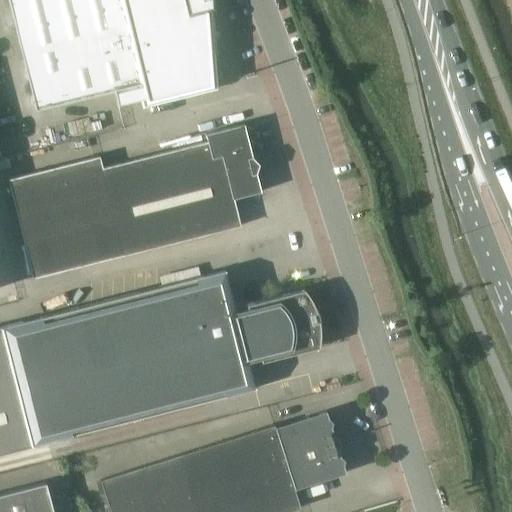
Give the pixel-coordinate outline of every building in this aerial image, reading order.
[(7,0),(35,111),(113,91),(117,105),(142,99),(143,106),(176,98),(173,84),(207,75),(190,8),(200,6),(198,0),(7,0)] [(260,192),(242,124),(204,134),(206,142),(101,168),(98,156),(7,179),(32,278),(240,226),(233,199),(260,192)] [(199,291),(196,277),(0,327),(30,446),(254,389),(247,362),(259,359),(260,362),(318,347),(319,340),(319,329),(319,324),(317,315),(314,308),(312,303),(303,290),(245,305),(246,309),(234,312),(227,284),(199,291)] [(0,453),(30,446),(0,327),(0,453)] [(332,437),(329,428),(331,423),(327,419),(324,412),(274,428),(273,425),(175,456),(104,478),(115,511),(285,511),(299,508),(293,489),(344,473),(341,466),(343,461),(338,457),(336,448),(339,445),(336,437),(332,437)] [(51,511),(45,483),(0,494),(0,511),(51,511)]
